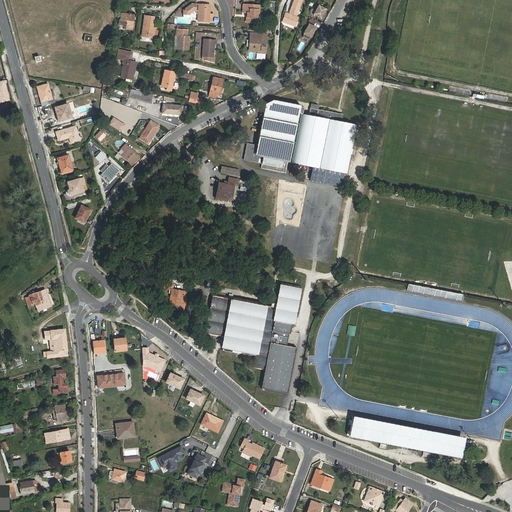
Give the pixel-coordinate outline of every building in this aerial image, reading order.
[(302,0),(294,0),(292,6),(299,9),(302,0)] [(196,5),(197,3),(191,3),(184,10),(183,13),(190,14),(190,13),(194,10),(199,11),(198,20),(209,21),(210,4),(199,4),(199,5),(196,5)] [(260,13),(260,5),(244,3),(243,8),(244,8),(244,12),(248,12),(247,22),(257,23),(258,13),(260,13)] [(319,17),(325,8),(318,4),(312,13),(319,17)] [(292,6),(290,12),(297,14),(299,9),(292,6)] [(299,17),(286,12),(282,21),(296,26),(299,17)] [(133,31),(135,16),(121,14),(120,25),(126,26),(125,30),(133,31)] [(154,29),(154,27),(155,16),(146,15),(143,36),(155,37),(156,32),(156,30),(154,29)] [(315,27),(308,23),(302,33),(302,36),(307,39),(310,36),(315,27)] [(179,36),(178,50),(189,51),(190,36),(188,36),(188,30),(177,30),(177,35),(179,36)] [(266,51),(267,38),(251,37),(250,50),(266,51)] [(204,39),(203,57),(203,60),(215,64),(216,58),(214,58),(215,45),(216,45),(217,40),(204,39)] [(131,71),(134,61),(131,60),(133,52),(121,49),(118,58),(124,60),(123,63),(124,63),(121,75),(132,78),(134,71),(131,71)] [(166,69),(162,86),(168,87),(167,90),(172,91),(176,72),(166,69)] [(220,94),(224,78),(214,76),(209,95),(216,96),(217,94),(220,94)] [(9,99),(4,81),(0,81),(0,101),(0,102),(9,99)] [(43,106),(56,102),(55,98),(53,98),(52,97),(49,83),(38,87),(40,93),(42,93),(44,101),(42,101),(43,106)] [(198,93),(191,92),(189,101),(196,102),(198,93)] [(301,106),(302,105),(274,99),(266,103),(257,145),(247,143),(244,160),(262,163),(261,168),(286,173),(288,162),(290,162),(300,113),(303,113),(304,107),(301,106)] [(183,116),(184,106),(164,103),(163,113),(183,116)] [(59,112),(61,120),(72,117),(69,104),(56,107),(58,113),(59,112)] [(313,166),(310,178),(341,184),(344,173),(347,173),(357,124),(341,121),(334,119),(335,118),(338,118),(337,113),(324,111),(322,115),(324,116),(324,117),(318,116),(302,113),(292,162),(313,166)] [(149,143),(160,125),(152,121),(141,138),(149,143)] [(77,126),(57,132),(60,140),(71,137),(72,143),(81,141),(77,126)] [(96,136),(101,140),(106,135),(104,133),(106,131),(103,128),(96,136)] [(196,144),(193,141),(186,146),(189,149),(196,144)] [(126,152),(123,155),(133,165),(141,157),(127,144),(123,149),(126,152)] [(102,162),(106,156),(101,152),(96,158),(102,162)] [(73,170),(69,156),(58,158),(62,173),(73,170)] [(108,183),(119,171),(112,165),(101,175),(108,183)] [(217,195),(227,198),(231,198),(234,184),(238,184),(239,179),(229,178),(228,182),(228,184),(224,184),(219,183),(217,195)] [(83,192),(79,179),(67,182),(69,189),(68,190),(67,191),(67,193),(67,194),(69,195),(70,195),(71,195),(83,192)] [(91,210),(82,206),(76,218),(84,222),(87,215),(88,216),(91,210)] [(263,388),(288,393),(297,347),(287,345),(289,333),(290,334),(292,326),(293,326),(301,285),(282,281),(277,305),(214,293),(207,334),(226,337),(223,350),(257,356),(255,367),(266,370),(263,388)] [(461,300),(462,294),(408,283),(407,289),(461,300)] [(184,295),(187,296),(187,292),(173,289),(174,285),(166,284),(165,288),(173,290),(170,303),(174,303),(182,305),(184,295)] [(51,305),(47,295),(42,297),(39,291),(29,295),(29,296),(32,304),(39,301),(42,308),(51,305)] [(184,310),(187,296),(184,295),(182,305),(174,303),(173,308),(184,310)] [(44,356),(47,356),(47,358),(67,355),(65,329),(45,331),(45,339),(53,338),(54,351),(47,352),(44,352),(44,356)] [(114,339),(115,351),(127,350),(125,338),(114,339)] [(93,341),(94,353),(105,352),(103,340),(93,341)] [(56,370),(57,376),(54,377),(55,384),(58,383),(59,389),(53,390),(54,394),(58,394),(58,393),(67,392),(66,385),(63,385),(62,376),(65,376),(65,369),(56,370)] [(125,385),(124,373),(97,376),(98,388),(125,385)] [(184,379),(173,374),(172,376),(169,375),(166,382),(180,388),(184,379)] [(193,391),(192,392),(189,391),(186,399),(200,404),(204,395),(193,391)] [(67,419),(64,404),(55,406),(58,421),(67,419)] [(218,432),(222,423),(214,419),(215,417),(206,413),(201,424),(218,432)] [(352,418),(465,440),(466,437),(353,415),(352,418)] [(462,457),(465,440),(352,418),(350,418),(349,422),(351,423),(350,430),(348,429),(347,434),(349,434),(349,435),(462,457)] [(132,422),(116,424),(117,428),(118,428),(119,436),(127,435),(127,437),(134,436),(132,422)] [(47,442),(70,438),(68,429),(45,433),(47,442)] [(259,458),(264,448),(254,444),(254,445),(247,442),(248,440),(245,439),(241,446),(244,448),(243,451),(259,458)] [(72,461),(70,451),(60,452),(62,462),(72,461)] [(206,458),(197,454),(187,474),(196,478),(200,470),(201,470),(204,465),(203,464),(206,458)] [(280,481),(285,465),(275,461),(269,477),(280,481)] [(112,479),(123,482),(126,472),(114,469),(112,479)] [(316,469),(311,484),(329,490),(333,480),(320,475),(322,471),(316,469)] [(137,471),(135,478),(141,480),(143,473),(137,471)] [(233,484),(224,482),(222,491),(229,493),(227,505),(237,506),(240,486),(243,487),(244,480),(238,478),(236,486),(233,485),(233,484)] [(34,491),(32,480),(20,483),(21,486),(20,486),(21,494),(34,491)] [(366,497),(368,502),(375,505),(380,503),(383,496),(380,491),(373,488),(368,490),(366,497)] [(66,508),(66,502),(62,502),(62,498),(56,498),(56,502),(57,502),(56,511),(69,511),(69,508),(66,508)] [(271,511),(270,511),(274,500),(267,498),(265,505),(261,504),(262,502),(253,499),(250,508),(252,508),(250,511),(257,511),(259,509),(263,510),(262,511),(271,511)] [(406,511),(413,503),(406,498),(396,509),(399,511),(406,511)] [(130,511),(131,511),(131,499),(120,499),(120,504),(116,504),(116,511),(120,511),(130,511)] [(309,511),(308,511),(318,511),(322,504),(311,501),(308,511),(309,511)]
